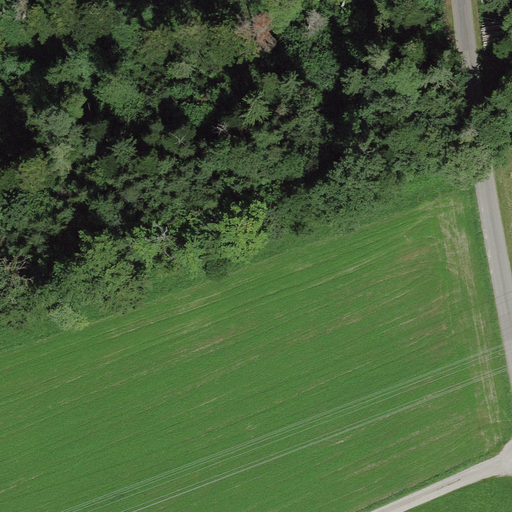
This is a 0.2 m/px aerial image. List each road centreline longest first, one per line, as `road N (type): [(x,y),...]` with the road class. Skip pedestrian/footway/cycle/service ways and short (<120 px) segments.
road 1 (residential): [(462,0),(511,315)]
road 2 (track): [(398,511),(511,462)]
